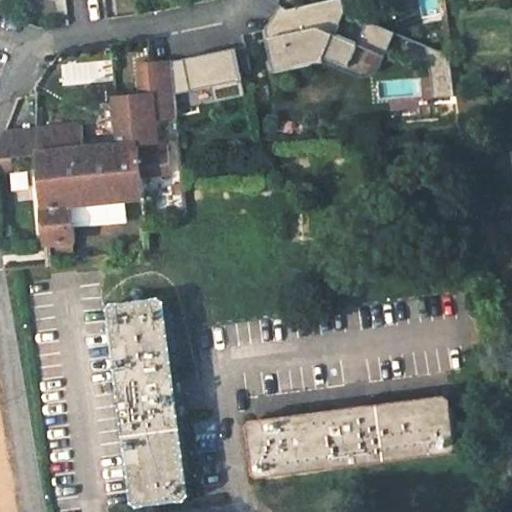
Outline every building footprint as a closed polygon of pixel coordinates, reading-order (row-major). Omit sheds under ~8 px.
[(313,0),(286,6),(280,3),(266,23),(276,68),(323,58),(325,53),(349,63),(355,49),(377,59),(390,26),(367,17),(358,40),(335,30),(344,7),(342,0),(313,0)] [(448,50),(424,41),(431,88),(452,85),(448,50)] [(238,47),(175,61),(175,65),(177,94),(214,86),(218,101),(248,94),(238,47)] [(173,178),(169,142),(159,144),(157,122),(179,120),(177,94),(175,65),(144,67),(146,98),(119,100),(122,147),(69,151),(67,132),(46,133),(5,136),(0,147),(0,158),(38,156),(39,174),(36,174),(37,182),(40,182),(47,243),(76,240),(72,203),(145,198),(143,180),(173,178)] [(452,85),(431,88),(432,98),(454,95),(452,85)] [(456,111),(466,109),(464,94),(454,95),(456,111)] [(478,224),(491,222),(489,207),(475,209),(478,224)] [(192,498),(197,492),(170,299),(163,293),(116,301),(112,306),(140,498),(147,504),(192,498)] [(265,478),(459,452),(463,445),(457,399),(452,394),(258,420),(254,427),(260,472),(265,478)]
